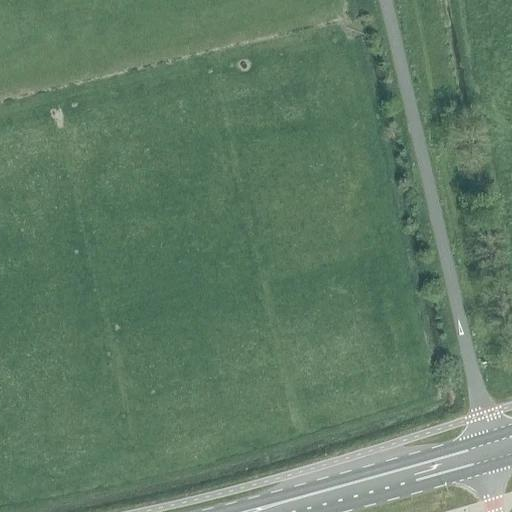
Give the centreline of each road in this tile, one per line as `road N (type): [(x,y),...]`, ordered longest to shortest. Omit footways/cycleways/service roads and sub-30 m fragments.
road 1 (unclassified): [(483,415),(383,0)]
road 2 (primary): [(286,511),(488,453)]
